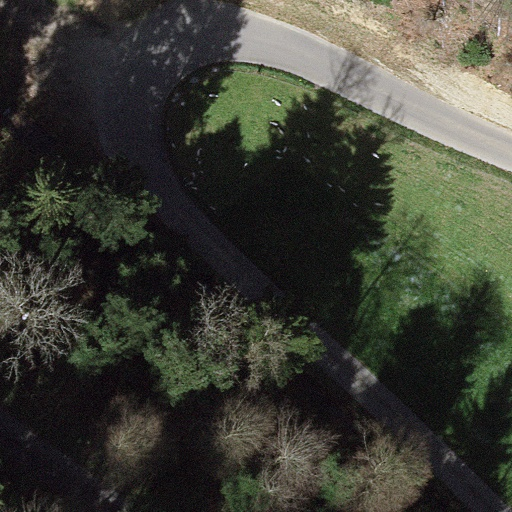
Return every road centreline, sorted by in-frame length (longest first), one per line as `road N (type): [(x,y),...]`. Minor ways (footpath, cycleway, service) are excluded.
road 1 (unclassified): [(511,150),(267,47),(185,50),(165,60),(139,104),(146,171),(175,215),(469,511)]
road 2 (unclassified): [(0,428),(123,511)]
